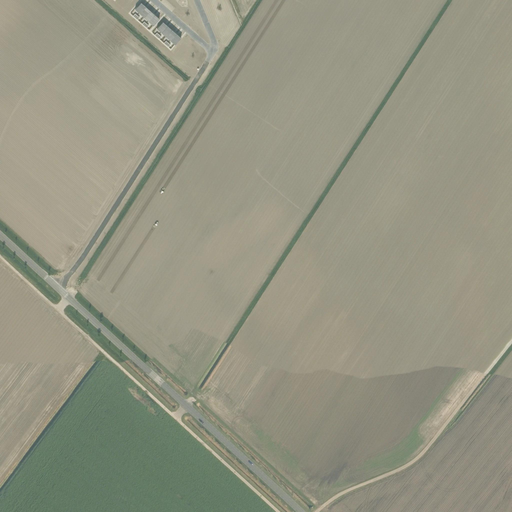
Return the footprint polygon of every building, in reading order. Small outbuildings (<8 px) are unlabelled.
[(141,1),(135,8),(139,12),(145,5),(145,4),(144,3),(141,1)] [(145,5),(139,12),(144,16),(150,9),(147,7),(146,6),(145,5)] [(150,9),(144,16),(148,20),(155,13),(154,12),(153,11),(150,9)] [(155,13),(148,20),(153,24),(159,17),(156,15),(155,14),(155,13)] [(163,20),(157,27),(161,31),(167,24),(166,24),(165,23),(163,20)] [(167,24),(161,31),(166,35),(172,28),(171,28),(169,26),(168,25),(167,24)] [(172,28),(166,35),(170,39),(176,32),(174,31),(172,29),(172,28)] [(176,32),(170,39),(175,43),(181,36),(180,36),(178,34),(177,33),(176,32)]
